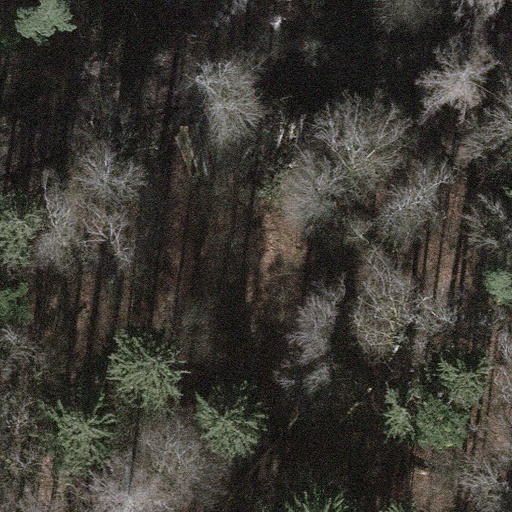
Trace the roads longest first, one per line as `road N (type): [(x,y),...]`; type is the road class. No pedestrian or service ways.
road 1 (track): [(511,71),(320,60),(157,88),(0,156)]
road 2 (track): [(223,0),(320,60),(511,157)]
